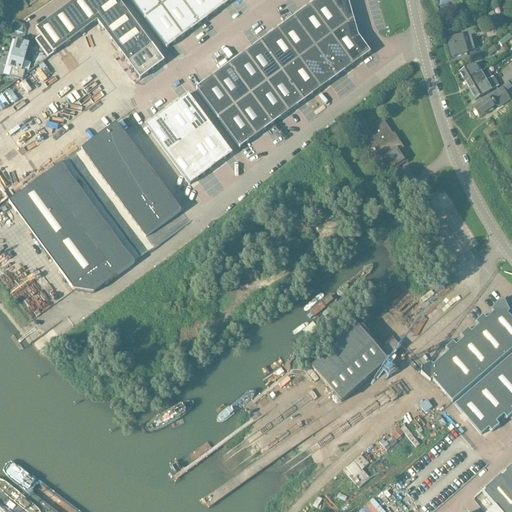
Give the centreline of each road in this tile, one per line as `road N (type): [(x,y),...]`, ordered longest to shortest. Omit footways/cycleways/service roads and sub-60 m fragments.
road 1 (unclassified): [(421,45),(74,318)]
road 2 (tertiary): [(497,238),(453,151),(421,45)]
road 3 (unclassified): [(136,101),(269,0)]
